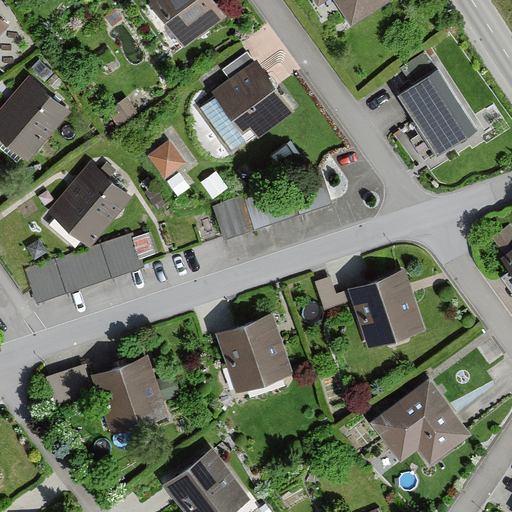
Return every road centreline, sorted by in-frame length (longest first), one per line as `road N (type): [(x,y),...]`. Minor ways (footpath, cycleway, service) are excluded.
road 1 (residential): [(0,356),(430,220)]
road 2 (residential): [(274,0),(430,220)]
road 3 (residential): [(511,335),(430,220)]
